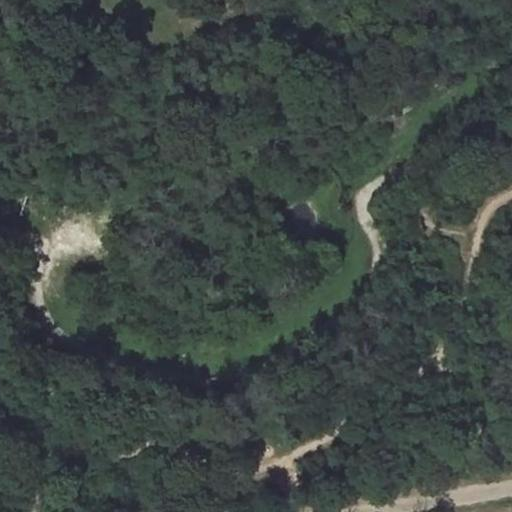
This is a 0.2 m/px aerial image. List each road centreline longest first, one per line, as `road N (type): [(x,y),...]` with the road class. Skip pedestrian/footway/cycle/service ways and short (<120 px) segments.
road 1 (track): [(0,223),(40,235),(32,286),(40,311),(56,325),(235,374),(361,286),(373,260),(360,195),(511,90)]
road 2 (unclassified): [(324,511),(511,486)]
